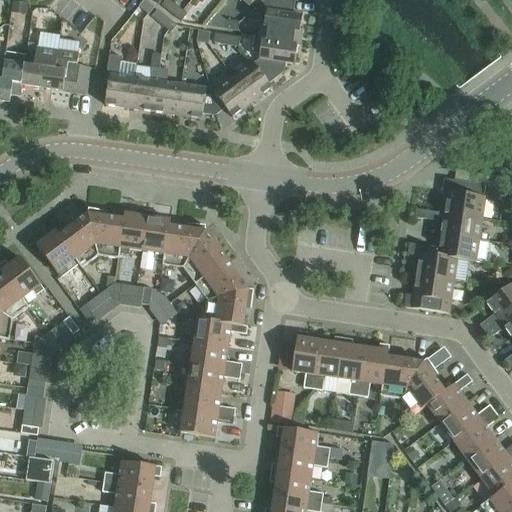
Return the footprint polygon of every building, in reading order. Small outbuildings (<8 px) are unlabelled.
[(138,9),(133,15),(142,23),(154,8),(144,0),(137,9),(138,9)] [(171,14),(177,7),(167,0),(166,0),(161,7),(171,14)] [(273,0),(262,4),(266,12),(262,36),(298,41),(301,17),(292,16),(294,0),(273,0)] [(177,7),(171,14),(181,22),(187,15),(177,7)] [(161,26),(167,19),(157,11),(151,18),(161,26)] [(176,27),(167,19),(161,26),(171,34),(176,27)] [(226,21),(225,30),(237,32),(239,23),(226,21)] [(226,46),(227,37),(215,35),(213,44),(238,48),(226,46)] [(298,41),(262,36),(259,60),(252,65),(268,85),(284,73),(285,64),(294,65),(298,41)] [(239,39),(227,37),(226,46),(238,48),(239,39)] [(35,58),(26,57),(21,86),(11,84),(10,96),(20,97),(22,87),(41,89),(44,70),(54,71),(57,52),(36,49),(35,58)] [(44,70),(41,89),(85,96),(89,69),(76,67),(78,55),(57,52),(54,71),(44,70)] [(0,82),(0,102),(9,104),(10,96),(11,84),(21,86),(26,57),(5,54),(4,63),(1,83),(0,82)] [(106,76),(109,77),(105,106),(129,110),(134,79),(118,77),(121,58),(109,56),(106,76)] [(252,65),(233,79),(252,104),(271,89),(268,85),(252,65)] [(134,79),(129,110),(153,113),(159,70),(150,68),(149,81),(134,79)] [(168,71),(159,70),(153,113),(177,117),(181,86),(166,84),(168,71)] [(252,104),(233,79),(210,97),(214,116),(225,109),(232,119),(252,104)] [(205,90),(181,86),(177,117),(201,120),(202,114),(214,116),(210,97),(204,96),(205,90)] [(484,186),(456,182),(443,180),(442,192),(447,193),(444,214),(444,215),(481,220),(485,198),(483,198),(484,186)] [(87,215),(59,237),(58,237),(75,260),(78,265),(81,269),(98,257),(118,260),(119,255),(118,255),(123,221),(105,218),(106,213),(88,210),(87,215)] [(444,214),(426,212),(416,210),(415,219),(443,223),(441,236),(488,243),(489,237),(487,234),(480,233),(481,220),(444,215),(444,214)] [(124,215),(123,221),(118,255),(119,255),(128,256),(129,250),(142,252),(148,212),(139,211),(138,217),(124,215)] [(157,214),(148,212),(142,252),(155,254),(154,260),(163,261),(163,262),(169,227),(169,228),(170,222),(156,220),(157,214)] [(163,262),(163,261),(162,266),(183,269),(195,285),(226,262),(205,233),(205,227),(188,225),(187,230),(169,228),(169,227),(163,262)] [(58,237),(59,237),(51,227),(44,233),(47,238),(36,246),(60,279),(78,265),(75,260),(58,237)] [(439,249),(421,246),(420,255),(457,260),(457,261),(483,264),(483,263),(484,264),(487,245),(488,245),(488,243),(441,236),(439,249)] [(420,255),(421,246),(408,244),(407,253),(419,255),(416,276),(453,281),(457,261),(457,260),(420,255)] [(0,280),(0,302),(13,320),(28,308),(22,300),(32,292),(35,297),(44,291),(20,258),(8,267),(5,262),(0,265),(0,272),(4,277),(0,280)] [(226,262),(195,285),(207,301),(204,321),(243,327),(245,309),(250,310),(253,292),(248,291),(226,262)] [(139,269),(139,282),(159,282),(159,269),(139,269)] [(416,276),(413,297),(405,295),(403,308),(448,315),(453,281),(416,276)] [(114,284),(111,301),(119,302),(121,286),(114,284)] [(484,333),(511,312),(511,284),(485,304),(494,315),(479,326),(484,333)] [(143,289),(141,306),(149,307),(151,290),(143,289)] [(0,339),(9,341),(12,321),(13,320),(0,302),(0,339)] [(89,324),(95,319),(85,306),(79,311),(89,324)] [(511,339),(511,312),(484,333),(489,340),(504,329),(511,339)] [(79,331),(69,318),(62,323),(73,336),(79,331)] [(204,321),(197,320),(193,343),(228,348),(230,333),(246,336),(247,327),(243,327),(204,321)] [(312,391),(320,342),(306,340),(307,334),(297,333),(291,373),(305,375),(303,389),(312,391)] [(156,346),(165,348),(166,339),(158,338),(156,346)] [(320,342),(312,391),(322,392),(324,378),(337,380),(343,340),(334,338),(333,344),(320,342)] [(343,340),(337,380),(350,382),(348,396),(357,397),(365,349),(351,347),(352,341),(343,340)] [(228,348),(193,343),(190,365),(240,373),(242,365),(225,363),(228,348)] [(34,344),(32,352),(49,354),(50,346),(34,344)] [(378,351),(365,349),(357,397),(367,399),(369,385),(382,386),(387,358),(389,347),(379,345),(378,351)] [(387,358),(382,386),(380,397),(401,400),(423,364),(387,358)] [(164,363),(155,361),(153,370),(163,372),(164,363)] [(427,361),(423,364),(401,400),(413,417),(426,407),(444,392),(433,378),(437,375),(427,361)] [(240,373),(190,365),(187,388),(221,393),(223,378),(239,381),(240,373)] [(444,392),(426,407),(440,425),(467,404),(459,392),(472,383),(467,376),(444,392)] [(28,381),(27,390),(44,392),(45,384),(28,381)] [(221,393),(187,388),(184,411),(234,418),(235,410),(219,408),(221,393)] [(44,392),(27,390),(26,397),(42,399),(44,392)] [(440,425),(432,432),(445,449),(453,443),(494,413),(489,406),(476,416),(467,404),(440,425)] [(234,418),(184,411),(180,434),(214,439),(216,424),(233,426),(234,418)] [(499,419),(494,413),(453,443),(467,461),(495,441),(486,429),(499,419)] [(37,437),(38,429),(22,427),(20,434),(37,437)] [(280,452),(328,459),(329,450),(315,447),(317,434),(277,428),(276,438),(282,439),(280,452)] [(511,446),(503,453),(495,441),(467,461),(480,480),(511,456),(511,446)] [(26,458),(34,459),(36,443),(28,442),(26,458)] [(387,474),(386,450),(372,451),(373,475),(387,474)] [(272,465),(270,474),(310,480),(312,467),(327,469),(328,459),(280,452),(278,466),(272,465)] [(511,456),(480,480),(494,497),(494,498),(511,484),(511,456)] [(105,474),(103,484),(152,491),(154,477),(160,478),(161,468),(121,463),(119,476),(105,474)] [(310,480),(270,474),(269,483),(275,484),(273,497),(321,504),(323,495),(309,493),(310,480)] [(439,481),(430,487),(444,505),(453,499),(439,481)] [(152,491),(103,484),(102,493),(116,495),(114,508),(139,511),(154,511),(156,505),(149,504),(152,491)] [(511,511),(511,484),(494,498),(494,497),(480,507),(483,511),(511,511)] [(320,511),(321,504),(273,497),(271,511),(265,510),(264,511),(320,511)]
